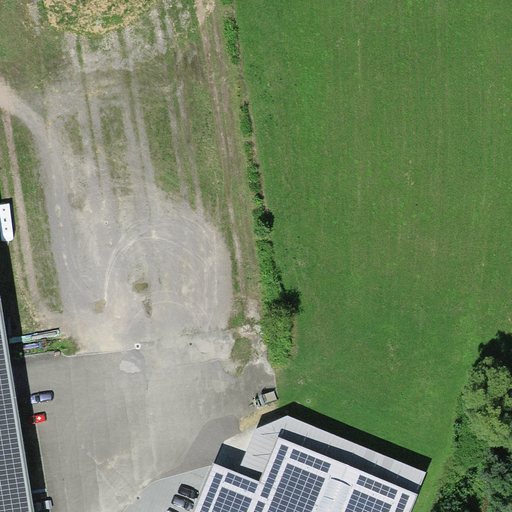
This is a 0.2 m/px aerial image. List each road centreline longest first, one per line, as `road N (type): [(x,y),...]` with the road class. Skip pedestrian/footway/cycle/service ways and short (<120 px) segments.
road 1 (track): [(0,96),(48,140),(60,176),(102,423)]
road 2 (unknown): [(102,423),(253,376)]
